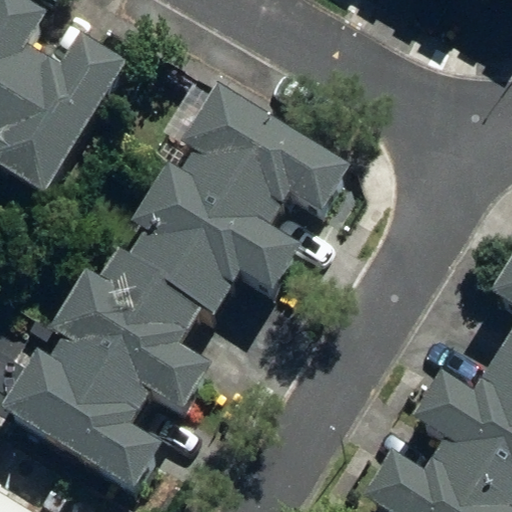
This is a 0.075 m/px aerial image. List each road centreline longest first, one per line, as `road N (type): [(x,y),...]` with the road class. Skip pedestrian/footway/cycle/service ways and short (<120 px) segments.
road 1 (residential): [(481,154),(259,511)]
road 2 (residential): [(221,0),(481,154)]
